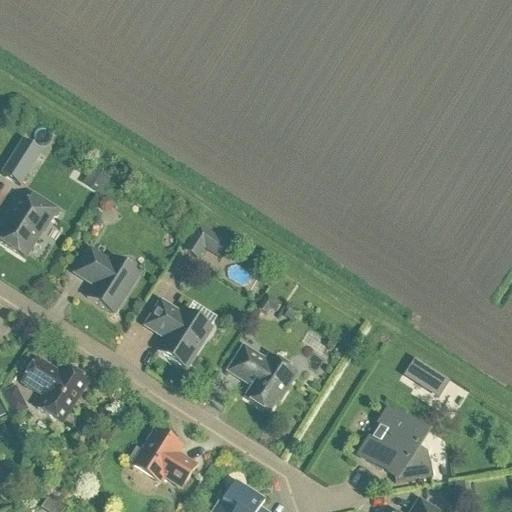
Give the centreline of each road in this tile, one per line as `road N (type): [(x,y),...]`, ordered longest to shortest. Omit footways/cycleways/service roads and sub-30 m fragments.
road 1 (track): [(0,78),(511,403)]
road 2 (residential): [(307,511),(298,486),(0,296)]
